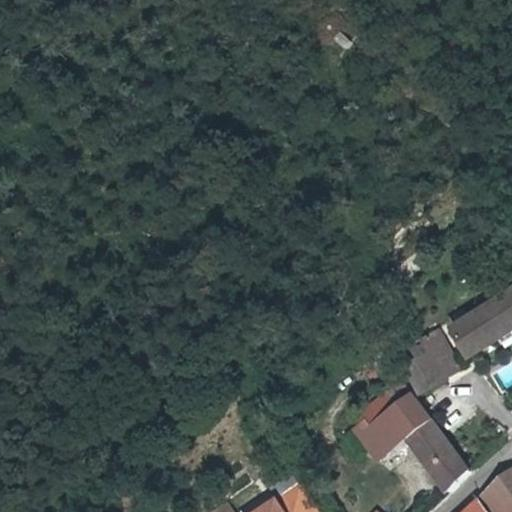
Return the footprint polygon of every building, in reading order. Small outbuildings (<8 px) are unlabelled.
[(326,46),(333,48),(340,47),(346,44),(351,50),(358,43),(351,36),(352,30),(351,22),(347,17),(341,13),(334,12),(327,13),(321,17),(317,23),(316,29),(317,36),(321,42),(326,46)] [(473,358),(511,334),(511,292),(454,328),(473,358)] [(431,353),(440,367),(458,357),(442,330),(423,341),(431,353)] [(440,367),(431,353),(407,368),(420,390),(423,395),(448,380),(440,367)] [(368,428),(416,394),(406,380),(359,416),(363,422),(368,428)] [(357,427),(373,448),(380,443),(390,455),(409,439),(452,494),(474,472),(416,394),(368,428),(363,422),(357,427)] [(380,443),(373,448),(383,461),(390,455),(380,443)] [(511,474),(496,486),(511,509),(511,474)] [(263,511),(323,511),(305,484),(263,511)] [(472,511),(511,511),(511,509),(496,486),(482,499),(484,502),(472,511)]
